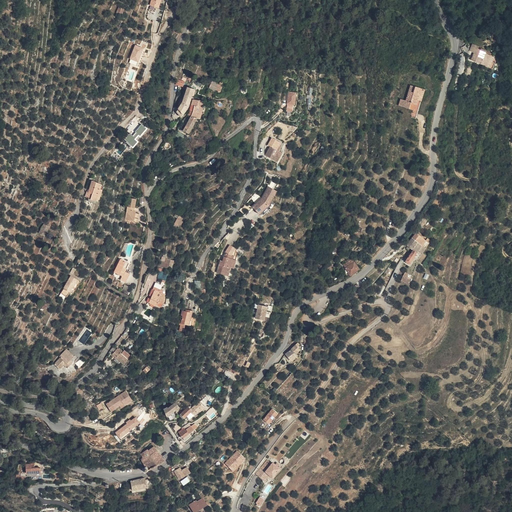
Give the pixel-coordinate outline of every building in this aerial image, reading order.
[(150,0),(149,6),(159,8),(161,0),(150,0)] [(486,64),(491,53),(485,51),(486,49),(480,46),(480,47),(477,46),(478,44),(472,41),(469,48),(475,51),(472,58),(486,64)] [(134,45),(129,59),(139,62),(144,48),(134,45)] [(493,55),(491,53),(486,64),(492,66),(495,59),(492,58),(493,55)] [(210,76),(208,83),(215,87),(221,89),(224,84),(210,76)] [(415,115),(424,85),(410,81),(405,96),(400,95),(398,101),(413,106),(410,113),(415,115)] [(196,85),(189,84),(186,93),(193,94),(196,85)] [(296,88),(288,87),(286,106),(291,107),(292,99),(294,100),(296,88)] [(193,94),(186,93),(185,95),(184,99),(190,102),(193,94)] [(195,102),(204,104),(206,98),(194,96),(193,102),(195,102)] [(190,103),(190,102),(184,99),(179,106),(184,111),(190,103)] [(200,119),(201,116),(204,104),(195,102),(191,114),(190,116),(197,118),(200,119)] [(185,122),(183,122),(181,125),(190,130),(197,118),(190,116),(187,122),(186,121),(185,122)] [(132,147),(148,130),(140,123),(125,141),(132,147)] [(265,156),(270,158),(272,155),(275,157),(279,151),(276,150),(279,146),(280,143),(273,138),(268,146),(270,147),(265,156)] [(272,155),(270,158),(277,162),(282,153),(279,151),(275,157),(272,155)] [(93,203),(99,205),(103,193),(102,193),(104,189),(96,184),(92,194),(90,194),(88,199),(94,201),(93,203)] [(262,199),(252,207),(259,214),(268,205),(276,191),(268,187),(262,199)] [(131,223),(136,224),(136,214),(135,213),(136,211),(132,210),(132,208),(136,209),(136,200),(129,198),(126,220),(131,221),(131,223)] [(174,226),(177,228),(184,216),(181,214),(174,226)] [(40,231),(46,233),(51,224),(45,221),(40,231)] [(414,235),(411,240),(416,243),(421,246),(422,245),(423,246),(427,240),(424,238),(423,239),(419,237),(421,234),(418,232),(417,234),(414,235)] [(411,240),(406,247),(407,247),(409,249),(411,250),(416,243),(411,240)] [(411,250),(412,251),(416,254),(418,251),(421,246),(416,243),(411,250)] [(232,252),(235,249),(229,245),(224,251),(222,261),(220,260),(217,272),(229,275),(231,267),(235,268),(236,259),(232,258),(233,254),(232,252)] [(412,251),(406,262),(410,264),(416,254),(412,251)] [(172,270),(174,260),(161,256),(158,266),(172,270)] [(129,262),(122,258),(113,274),(119,277),(117,281),(124,284),(129,273),(124,271),(129,262)] [(349,276),(358,271),(351,260),(345,264),(348,267),(345,269),(349,276)] [(405,273),(401,281),(408,284),(412,276),(405,273)] [(67,292),(75,280),(69,276),(58,292),(64,296),(67,292)] [(79,283),(75,280),(67,292),(71,295),(79,283)] [(155,282),(152,288),(162,292),(164,293),(163,290),(159,288),(161,285),(155,282)] [(162,292),(152,288),(149,294),(149,295),(151,296),(149,299),(147,303),(148,304),(148,306),(149,307),(154,309),(156,306),(162,292)] [(164,293),(162,292),(156,306),(160,308),(164,301),(164,293)] [(144,307),(139,304),(135,314),(140,317),(141,315),(143,311),(142,310),(144,307)] [(254,318),(263,320),(264,317),(266,312),(266,307),(263,306),(257,305),(254,318)] [(185,312),(183,312),(180,311),(179,315),(181,316),(179,324),(187,326),(191,311),(186,310),(185,312)] [(299,346),(297,343),(290,350),(294,355),(299,351),(296,348),(299,346)] [(66,364),(73,357),(65,349),(57,356),(58,357),(51,364),(57,369),(62,365),(65,369),(68,366),(66,364)] [(114,359),(119,352),(116,350),(115,351),(114,350),(110,356),(114,359)] [(294,355),(290,350),(285,355),(290,362),(296,357),(294,355)] [(122,365),(127,358),(119,352),(114,359),(118,362),(120,364),(122,365)] [(362,388),(353,382),(318,432),(326,440),(362,388)] [(104,405),(107,409),(111,407),(113,410),(118,407),(122,404),(123,406),(131,402),(124,392),(104,405)] [(186,409),(190,413),(184,419),(187,422),(197,412),(198,413),(202,408),(196,402),(190,409),(187,407),(186,409)] [(166,407),(161,411),(165,417),(177,407),(173,403),(167,408),(166,407)] [(183,418),(184,419),(190,413),(186,409),(185,408),(177,417),(180,420),(183,418)] [(269,426),(278,414),(272,409),(263,420),(269,426)] [(114,432),(120,439),(140,424),(135,417),(114,432)] [(187,435),(193,430),(190,426),(184,429),(182,430),(181,429),(178,432),(182,438),(180,439),(183,443),(189,439),(187,435)] [(143,452),(138,462),(141,467),(140,469),(142,473),(157,464),(161,461),(154,451),(152,448),(146,452),(143,452)] [(233,472),(245,460),(237,452),(224,464),(233,472)] [(268,462),(262,469),(270,476),(273,479),(280,471),(277,469),(276,468),(273,466),(272,467),(268,462)] [(32,469),(31,465),(26,465),(26,475),(40,474),(39,468),(32,469)] [(178,468),(170,473),(171,476),(172,475),(174,475),(176,478),(177,481),(183,477),(179,471),(178,468)] [(179,471),(183,477),(188,474),(185,468),(179,471)] [(270,476),(262,469),(257,475),(265,482),(270,476)] [(288,476),(280,481),(283,485),(290,480),(288,476)] [(187,477),(180,481),(183,486),(190,481),(187,477)] [(126,491),(129,491),(143,488),(142,479),(128,482),(128,486),(126,487),(126,491)] [(259,506),(260,507),(264,501),(260,498),(255,504),(257,505),(256,506),(258,507),(259,506)] [(194,511),(198,509),(199,511),(205,507),(201,501),(195,505),(195,503),(188,508),(191,511),(194,511)]
